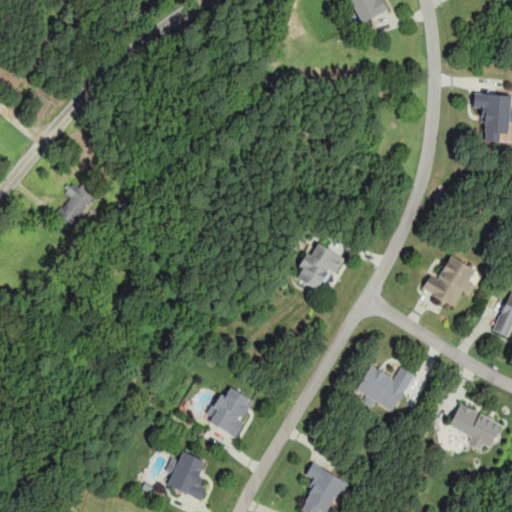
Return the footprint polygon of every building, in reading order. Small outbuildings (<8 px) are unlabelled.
[(346,0),(356,23),(385,10),(380,0),(346,0)] [(510,93),(473,91),(472,109),(483,110),(481,140),(499,141),(500,132),(508,133),(509,122),(511,122),(511,105),(509,105),(510,93)] [(69,197),(56,212),(70,224),(96,194),(76,177),(63,192),(69,197)] [(326,270),(334,274),(343,256),(311,239),(293,276),(317,288),(326,270)] [(421,288),(453,306),(462,290),(468,294),(475,281),(469,277),(475,268),(450,254),(437,278),(429,273),(421,288)] [(492,331),(508,337),(511,328),(511,292),(509,291),(492,331)] [(413,373),(397,365),(393,373),(370,361),(356,389),(365,393),(362,399),(393,414),(413,373)] [(236,437),(255,398),(230,386),(225,395),(217,391),(203,421),(236,437)] [(502,421),(459,401),(445,430),(488,450),(502,421)] [(167,485),(199,500),(208,483),(197,478),(206,459),(184,448),(179,458),(171,455),(163,472),(172,476),(167,485)] [(306,511),(316,511),(318,508),(326,511),(330,511),(347,478),(311,460),(305,475),(313,479),(299,508),(306,511)]
